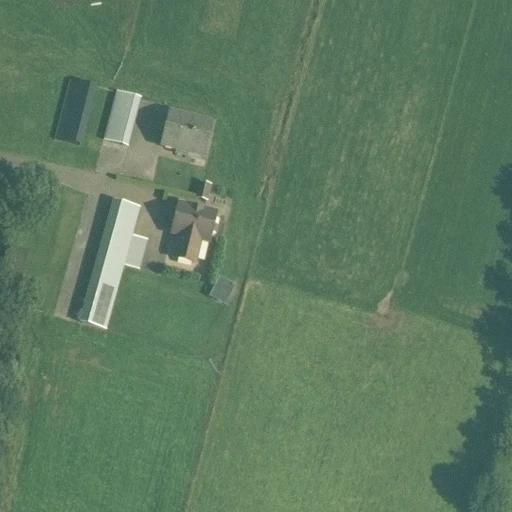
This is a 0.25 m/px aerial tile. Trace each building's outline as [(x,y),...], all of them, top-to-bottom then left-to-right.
[(55,141),(79,147),(94,88),(70,81),(55,141)] [(138,99),(116,93),(104,141),(125,147),(138,99)] [(211,124),(169,114),(161,147),(203,157),(211,124)] [(200,184),(196,200),(206,202),(210,186),(200,184)] [(106,331),(106,330),(140,210),(115,203),(81,324),(106,331)] [(199,241),(209,243),(216,214),(178,205),(171,234),(180,237),(175,260),(194,265),(199,241)] [(5,267),(0,290),(0,295),(23,300),(29,271),(5,267)] [(225,281),(215,300),(225,305),(235,286),(225,281)]
